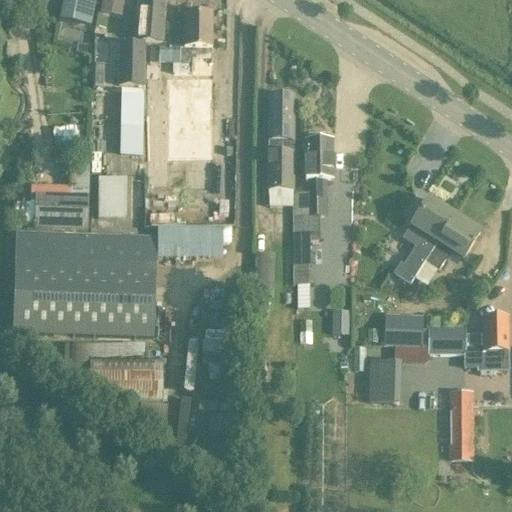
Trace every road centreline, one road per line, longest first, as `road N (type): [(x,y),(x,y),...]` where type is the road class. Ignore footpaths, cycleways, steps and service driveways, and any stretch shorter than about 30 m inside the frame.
road 1 (primary): [(511,150),(283,0)]
road 2 (unclassified): [(125,511),(0,426)]
